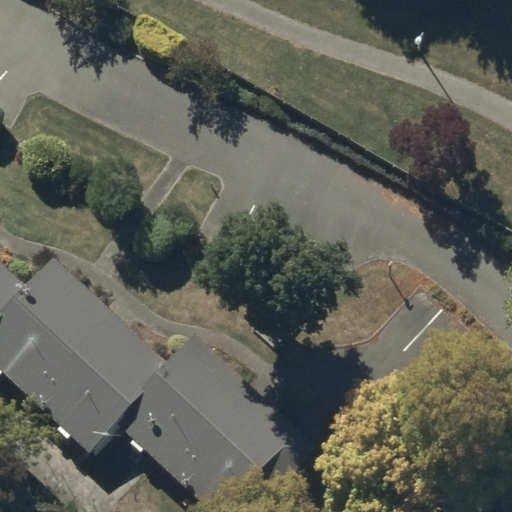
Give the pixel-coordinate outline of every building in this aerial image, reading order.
[(0,333),(30,300),(0,272),(0,333)] [(0,378),(35,410),(112,326),(54,274),(30,300),(0,333),(0,378)] [(123,434),(172,382),(112,326),(35,410),(95,465),(123,434)] [(259,407),(199,352),(172,382),(123,434),(183,489),(259,407)] [(272,511),(319,462),(259,407),(183,489),(208,511),(272,511)]
